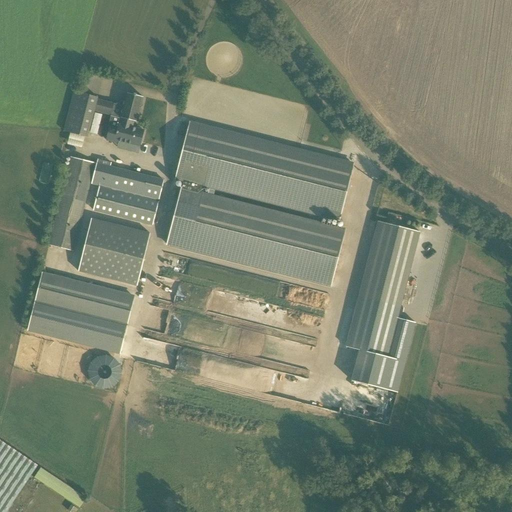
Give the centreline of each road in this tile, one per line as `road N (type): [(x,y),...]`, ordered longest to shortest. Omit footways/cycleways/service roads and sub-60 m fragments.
road 1 (tertiary): [(511,249),(395,175),(303,82),(246,0)]
road 2 (unknown): [(213,0),(177,84),(170,157)]
